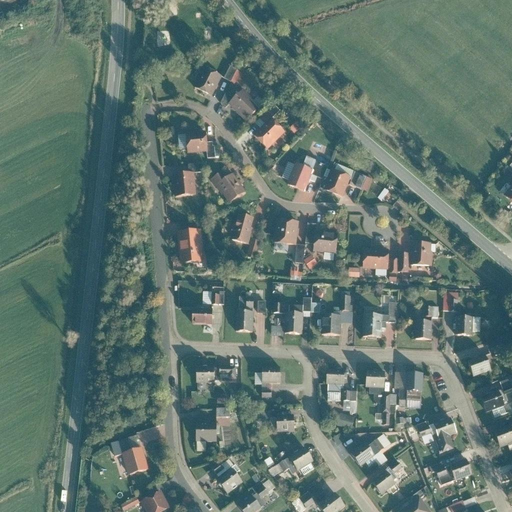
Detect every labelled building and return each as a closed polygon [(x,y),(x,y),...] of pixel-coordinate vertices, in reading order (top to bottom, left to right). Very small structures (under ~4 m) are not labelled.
[(237,70),(239,65),(234,62),(225,78),(237,85),(244,73),(237,70)] [(221,77),(204,68),(194,89),(211,97),(221,77)] [(259,109),(242,92),(228,106),(246,123),(259,109)] [(283,134),(270,121),(254,138),(267,151),(283,134)] [(205,133),(185,135),(186,154),(206,153),(205,133)] [(313,172),(295,166),(287,187),(305,193),(313,172)] [(350,179),(332,172),(324,193),(342,199),(350,179)] [(222,173),(211,182),(229,206),(245,194),(232,176),(227,179),(222,173)] [(193,175),(172,177),(174,198),(195,196),(193,175)] [(511,187),(503,197),(511,205),(511,187)] [(255,220),(235,214),(228,241),(248,246),(255,220)] [(299,223),(275,220),(272,244),(296,247),(299,223)] [(200,232),(177,234),(179,265),(203,263),(200,232)] [(338,237),(316,234),(313,253),(336,256),(338,237)] [(259,243),(251,241),(247,258),(255,260),(259,243)] [(433,244),(411,243),(410,267),(432,268),(433,244)] [(297,264),(305,264),(306,246),(298,246),(297,264)] [(388,251),(363,250),(362,270),(387,271),(388,251)] [(317,265),(314,257),(305,260),(308,268),(317,265)] [(292,268),(292,278),(301,278),(302,268),(292,268)] [(361,278),(361,268),(351,268),(351,278),(361,278)] [(444,294),(445,313),(456,312),(455,301),(460,301),(460,293),(444,294)] [(225,295),(213,295),(213,305),(225,305),(225,295)] [(430,308),(431,318),(440,318),(440,308),(430,308)] [(212,312),(192,310),(191,325),(211,327),(212,312)] [(253,315),(235,314),(234,334),(253,334),(253,315)] [(303,316),(285,316),(285,335),(303,335),(303,316)] [(341,317),(322,316),(321,336),(340,337),(341,317)] [(383,317),(363,316),(362,338),(382,339),(383,317)] [(473,320),(456,319),(455,336),(473,337),(473,320)] [(432,323),(415,323),(415,342),(431,342),(432,323)] [(272,337),(285,337),(285,327),(272,327),(272,337)] [(486,356),(466,363),(472,379),(491,372),(486,356)] [(214,368),(195,369),(195,384),(214,384),(214,368)] [(235,368),(219,368),(219,376),(228,376),(228,380),(235,380),(235,368)] [(280,370),(262,370),(262,384),(280,384),(280,370)] [(345,371),(326,371),(326,385),(345,386),(345,371)] [(386,372),(366,371),(365,388),(385,389),(386,372)] [(423,375),(405,375),(404,392),(422,392),(423,375)] [(345,391),(344,413),(357,413),(357,392),(345,391)] [(501,394),(480,400),(484,413),(505,407),(501,394)] [(339,426),(354,429),(356,417),(341,414),(339,426)] [(293,417),(276,418),(277,434),(294,432),(293,417)] [(412,427),(412,419),(398,420),(398,428),(412,427)] [(451,419),(432,425),(441,455),(454,451),(450,438),(456,436),(451,419)] [(209,421),(195,421),(195,442),(216,442),(216,424),(209,424),(209,421)] [(511,426),(494,433),(500,449),(511,444),(511,426)] [(375,457),(364,444),(350,454),(360,468),(375,457)] [(313,462),(305,449),(289,459),(297,472),(313,462)] [(142,450),(121,455),(128,477),(148,471),(142,450)] [(467,462),(450,466),(454,482),(471,477),(467,462)] [(242,484),(230,470),(216,482),(228,496),(242,484)] [(385,471),(370,482),(381,497),(396,485),(385,471)] [(311,492),(293,503),(299,511),(303,511),(317,503),(311,492)] [(164,511),(169,510),(159,493),(141,502),(146,511),(164,511)] [(340,511),(345,508),(333,493),(316,505),(321,511),(340,511)] [(138,497),(122,505),(126,511),(141,504),(138,497)] [(259,511),(261,511),(251,497),(237,508),(240,511),(259,511)] [(428,511),(419,499),(401,511),(428,511)]
